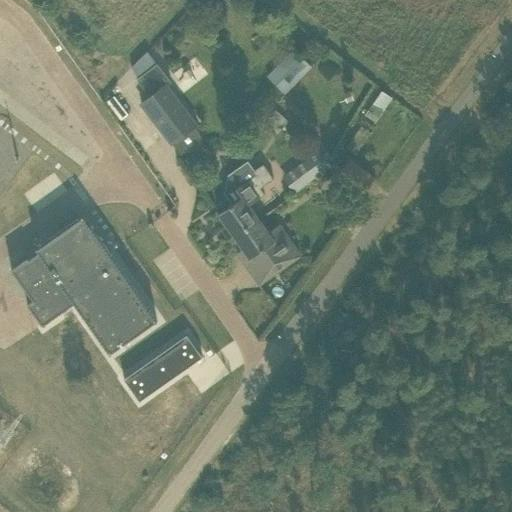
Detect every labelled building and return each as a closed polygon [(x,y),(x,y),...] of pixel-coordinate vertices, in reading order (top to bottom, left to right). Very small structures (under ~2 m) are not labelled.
[(267,76),(276,85),(303,57),(294,48),(267,76)] [(136,79),(149,96),(165,84),(166,86),(171,82),(156,63),(136,79)] [(139,104),(170,145),(196,125),(166,86),(165,84),(149,96),(139,104)] [(378,121),(394,95),(384,89),(368,114),(378,121)] [(330,165),(320,151),(306,162),(306,160),(286,175),(297,190),(330,165)] [(374,179),(351,160),(340,172),(364,192),(374,179)] [(243,197),(218,214),(234,236),(259,218),(248,202),(263,192),(260,187),(272,179),(263,165),(254,172),(255,174),(248,180),(237,188),(241,194),(243,197)] [(42,326),(74,303),(110,354),(157,321),(82,216),(36,249),(39,253),(29,260),(27,258),(11,269),(33,300),(27,304),(42,326)] [(259,218),(234,236),(243,249),(237,253),(260,284),(301,255),(279,225),(268,232),(259,218)] [(186,332),(123,377),(139,399),(202,354),(186,332)]
